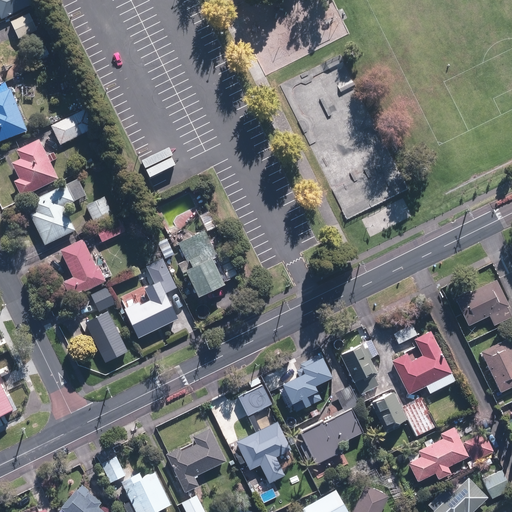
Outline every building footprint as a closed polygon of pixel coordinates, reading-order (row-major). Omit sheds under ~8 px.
[(0,0),(0,18),(26,6),(22,0),(0,0)] [(19,38),(36,30),(28,13),(11,21),(19,38)] [(38,60),(51,54),(46,45),(34,51),(38,60)] [(0,142),(29,131),(11,90),(0,94),(0,142)] [(61,145),(97,127),(87,108),(51,125),(61,145)] [(48,155),(40,139),(17,150),(21,159),(13,163),(20,178),(15,181),(23,197),(60,179),(52,162),(58,159),(54,153),(48,155)] [(86,167),(94,164),(91,158),(83,162),(86,167)] [(76,229),(65,206),(76,200),(68,183),(31,200),(36,211),(31,213),(45,244),(76,229)] [(95,224),(113,215),(104,196),(86,205),(95,224)] [(102,241),(125,230),(120,218),(96,229),(102,241)] [(227,279),(216,255),(218,255),(216,252),(206,229),(178,242),(186,259),(178,263),(183,272),(187,271),(199,296),(226,283),(224,281),(227,279)] [(96,265),(83,238),(61,250),(74,276),(64,281),(72,297),(106,281),(98,264),(96,265)] [(227,276),(235,273),(224,249),(216,252),(218,255),(227,276)] [(138,337),(178,318),(166,293),(176,288),(162,259),(146,266),(154,283),(144,288),(150,300),(140,305),(139,302),(124,309),(138,337)] [(455,298),(469,326),(490,316),(495,326),(511,317),(507,308),(510,306),(497,280),(470,293),(469,291),(455,298)] [(99,311),(116,303),(107,286),(91,294),(99,311)] [(106,361),(128,350),(108,311),(86,322),(106,361)] [(398,343),(417,334),(412,323),(393,333),(398,343)] [(409,394),(452,373),(431,330),(414,338),(422,355),(411,360),(407,352),(392,360),(409,394)] [(511,386),(511,347),(507,338),(481,351),(500,392),(511,386)] [(365,346),(363,342),(340,354),(360,393),(378,384),(374,375),(378,373),(370,358),(373,357),(367,345),(365,346)] [(296,411),(322,398),(314,384),(332,375),(321,352),(300,362),(302,367),(296,369),(299,375),(282,383),(296,411)] [(0,382),(0,416),(13,411),(0,382)] [(339,443),(363,431),(352,407),(359,404),(350,384),(335,392),(343,408),(332,413),(334,416),(324,421),(323,419),(300,430),(316,463),(343,450),(339,443)] [(271,405),(263,387),(239,398),(247,416),(271,405)] [(394,391),(371,402),(386,432),(400,426),(398,423),(408,418),(416,435),(434,426),(421,399),(402,408),(394,391)] [(274,456),(291,448),(280,425),(278,421),(237,442),(250,468),(260,463),(269,482),(284,475),(274,456)] [(195,475),(227,460),(210,426),(193,435),(196,443),(182,450),(180,446),(167,453),(185,491),(200,485),(195,475)] [(469,455),(454,426),(440,432),(443,438),(418,450),(421,456),(409,462),(418,480),(469,455)] [(473,460),(494,450),(485,432),(464,442),(473,460)] [(377,456),(381,464),(386,462),(382,453),(377,456)] [(102,463),(110,481),(125,473),(117,456),(102,463)] [(511,489),(502,469),(483,478),(492,498),(511,489)] [(152,511),(171,503),(155,470),(142,476),(139,470),(121,480),(123,485),(136,511),(152,511)] [(434,510),(432,511),(463,511),(464,511),(472,511),(488,496),(468,476),(450,493),(445,488),(428,505),(434,510)] [(264,477),(250,485),(261,505),(275,497),(264,477)] [(106,511),(98,505),(102,501),(89,491),(90,491),(82,484),(78,489),(77,488),(61,507),(62,508),(58,511),(106,511)] [(381,511),(390,495),(366,484),(353,511),(381,511)] [(298,511),(349,511),(336,488),(297,510),(298,511)] [(205,511),(197,494),(181,501),(186,511),(205,511)]
